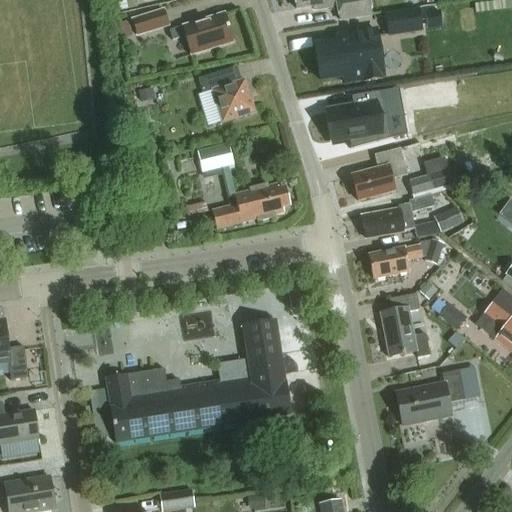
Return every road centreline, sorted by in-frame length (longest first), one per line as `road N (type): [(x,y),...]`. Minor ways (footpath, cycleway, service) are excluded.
road 1 (residential): [(39,288),(329,244)]
road 2 (residential): [(382,511),(329,244)]
road 3 (residential): [(329,244),(257,0)]
road 4 (residential): [(79,511),(39,288)]
